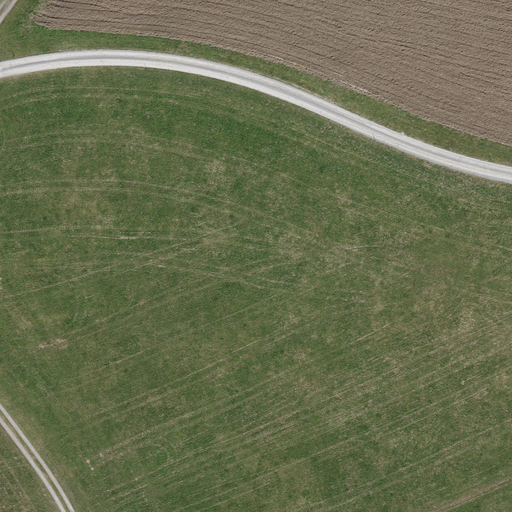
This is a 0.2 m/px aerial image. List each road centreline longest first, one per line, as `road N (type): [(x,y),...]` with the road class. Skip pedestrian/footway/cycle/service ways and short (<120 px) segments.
road 1 (track): [(0,69),(94,57),(192,65),(511,175)]
road 2 (track): [(0,411),(68,511)]
